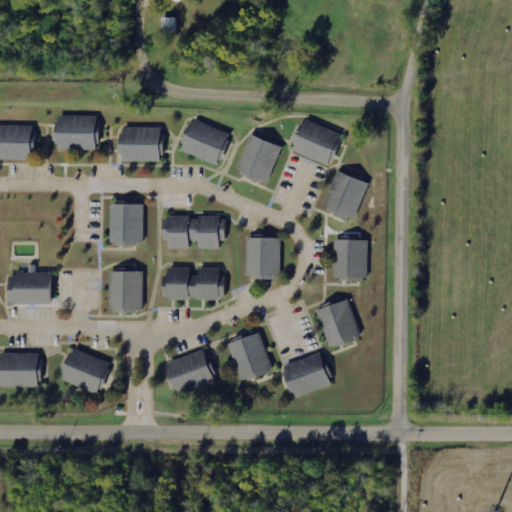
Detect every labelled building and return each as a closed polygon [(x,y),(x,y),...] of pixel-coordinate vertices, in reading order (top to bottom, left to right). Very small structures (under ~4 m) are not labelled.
[(163,32),(178,32),(179,17),(163,17),(163,32)] [(55,150),(95,150),(95,117),(55,117),(55,150)] [(190,120),(178,153),(218,166),(229,134),(190,120)] [(340,136),(304,120),(290,151),(326,167),(340,136)] [(0,160),(32,160),(32,126),(0,126),(0,160)] [(120,162),(160,162),(160,128),(120,128),(120,162)] [(279,146),(247,135),(234,174),(265,185),(279,146)] [(351,221),(366,183),(335,171),(320,209),(351,221)] [(107,246),(141,246),(141,203),(107,203),(107,246)] [(218,249),(218,242),(222,242),(222,217),(167,217),(167,249),(218,249)] [(277,279),(277,237),(244,237),(244,279),(277,279)] [(364,238),(331,238),(331,281),(364,281),(364,238)] [(223,300),(223,269),(196,269),(196,275),(188,275),(188,268),(163,268),(163,300),(223,300)] [(107,313),(140,313),(140,270),(107,270),(107,313)] [(49,305),(49,274),(7,274),(7,305),(49,305)] [(327,349),(358,339),(345,300),(314,311),(327,349)] [(225,345),(240,384),(271,372),(256,333),(225,345)] [(59,382),(97,396),(109,365),(71,350),(59,382)] [(165,363),(175,396),(213,384),(204,352),(165,363)] [(0,388),(38,388),(38,354),(0,354),(0,388)] [(331,386),(320,354),(281,367),(292,399),(331,386)]
